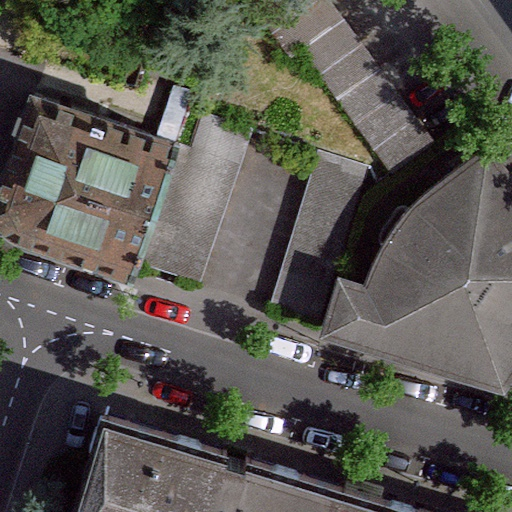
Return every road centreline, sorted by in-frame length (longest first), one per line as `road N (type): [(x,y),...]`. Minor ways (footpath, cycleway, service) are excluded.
road 1 (residential): [(41,311),(511,454)]
road 2 (residential): [(41,311),(0,439)]
